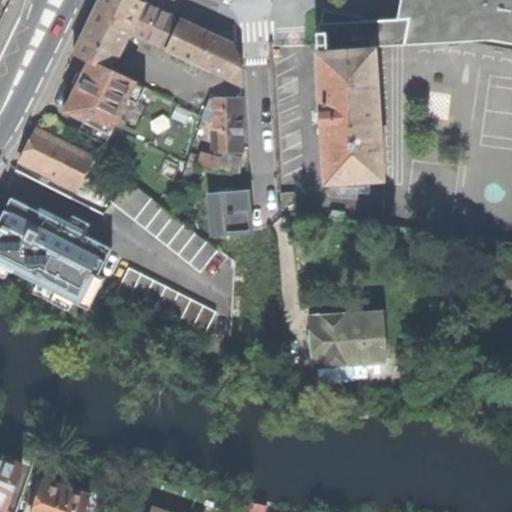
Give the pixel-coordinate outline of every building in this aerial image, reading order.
[(113,72),(131,34),(145,4),(137,0),(99,0),(89,22),(74,53),(90,61),(113,72)] [(511,0),(403,0),(400,19),(413,18),(407,45),(493,38),(511,41),(511,0)] [(131,34),(166,50),(181,20),(161,11),(145,4),(131,34)] [(327,10),(325,24),(366,21),(366,17),(327,10)] [(375,48),(407,45),(413,18),(400,19),(366,21),(325,24),(321,24),(322,32),(317,32),(319,52),(375,48)] [(166,50),(243,85),(241,61),(240,56),(235,47),(229,42),(181,20),(166,50)] [(327,182),(383,178),(375,48),(319,52),(323,117),(327,182)] [(136,83),(113,72),(90,61),(76,89),(65,112),(84,121),(81,130),(107,143),(128,99),(139,103),(145,89),(135,85),(136,83)] [(213,120),(214,152),(243,152),(242,125),(242,98),(209,98),(202,118),(213,120)] [(79,190),(94,160),(36,130),(28,146),(20,160),(43,172),(41,178),(48,183),(52,176),(79,190)] [(197,172),(199,167),(202,156),(190,155),(184,175),(195,178),(197,172)] [(202,156),(199,167),(213,170),(215,168),(219,167),(240,172),(243,160),(222,155),(221,159),(202,156)] [(195,178),(188,203),(240,216),(243,205),(248,185),(197,172),(195,178)] [(133,182),(115,203),(202,274),(220,252),(133,182)] [(103,273),(115,248),(13,197),(4,216),(0,223),(0,263),(91,309),(108,276),(103,273)] [(301,213),(313,214),(311,201),(301,201),(301,213)] [(332,204),(330,219),(384,226),(386,211),(332,204)] [(451,235),(384,226),(386,239),(405,238),(450,244),(451,235)] [(511,250),(498,249),(492,289),(511,292),(511,250)] [(220,313),(131,268),(119,292),(208,337),(220,313)] [(325,377),(367,376),(366,363),(385,362),(385,359),(387,359),(387,353),(385,353),(382,311),(310,315),(312,341),(313,366),(324,365),(325,377)] [(0,448),(0,504),(19,511),(38,463),(0,448)] [(84,511),(90,495),(46,479),(34,511),(84,511)]
